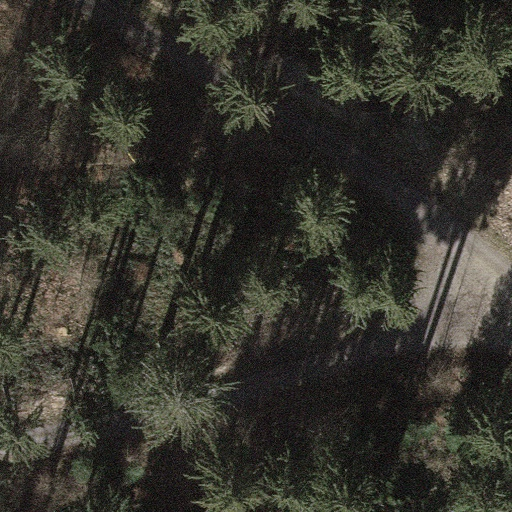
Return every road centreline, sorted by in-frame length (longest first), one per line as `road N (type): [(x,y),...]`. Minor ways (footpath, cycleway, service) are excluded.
road 1 (track): [(511,286),(164,419),(0,431)]
road 2 (track): [(511,280),(308,107),(111,0)]
